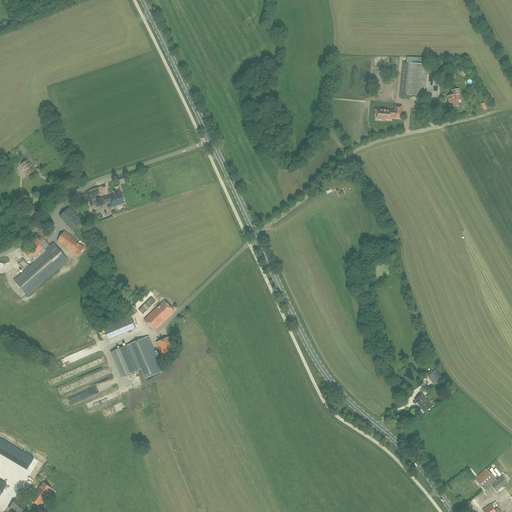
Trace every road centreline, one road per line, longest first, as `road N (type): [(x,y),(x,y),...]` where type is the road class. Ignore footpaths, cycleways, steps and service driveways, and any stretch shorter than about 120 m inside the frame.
road 1 (secondary): [(452,511),(413,458),(358,411),(314,358),(211,140)]
road 2 (unclassified): [(0,255),(86,185),(211,140)]
road 3 (secondary): [(211,140),(143,0)]
